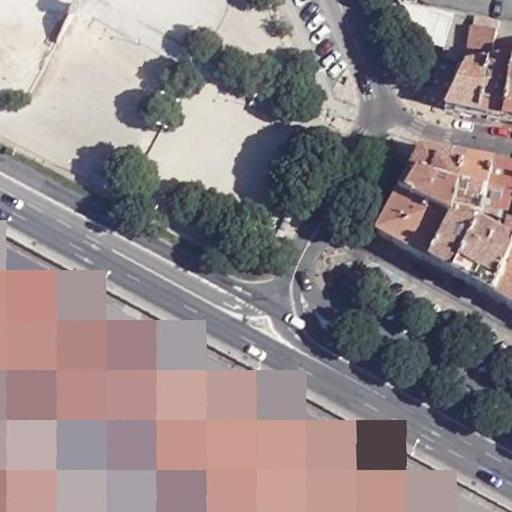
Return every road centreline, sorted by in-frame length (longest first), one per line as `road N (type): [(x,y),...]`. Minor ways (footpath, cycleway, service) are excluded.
road 1 (secondary): [(275,307),(0,163)]
road 2 (primary): [(73,236),(341,386)]
road 3 (secondary): [(511,442),(275,307)]
road 4 (residential): [(300,261),(322,305),(511,402)]
road 5 (residential): [(511,338),(317,230)]
road 6 (tertiary): [(73,236),(223,299),(275,307)]
road 7 (primary): [(341,386),(511,477)]
road 8 (tertiary): [(511,141),(374,114)]
road 9 (residential): [(114,477),(0,416)]
road 10 (tertiary): [(374,114),(317,230)]
road 11 (tertiary): [(325,0),(374,114)]
